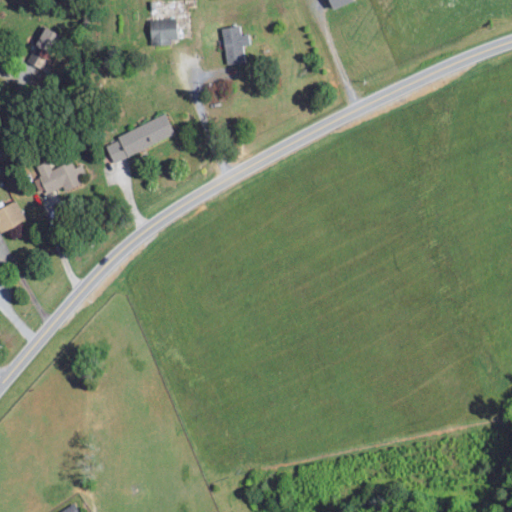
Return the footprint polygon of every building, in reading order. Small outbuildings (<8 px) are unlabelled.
[(149,18),(149,42),(176,41),(176,18),(149,18)] [(247,32),(239,33),(238,23),(220,26),(226,64),(245,61),(242,44),(249,43),(247,32)] [(44,49),(54,30),(43,24),(33,43),(44,49)] [(173,133),(164,113),(103,141),(112,161),(173,133)] [(49,168),(46,160),(35,164),(39,175),(33,178),(39,193),(61,183),(63,187),(87,177),(82,163),(73,166),(70,159),(49,168)] [(0,229),(24,218),(15,199),(0,205),(0,229)]
